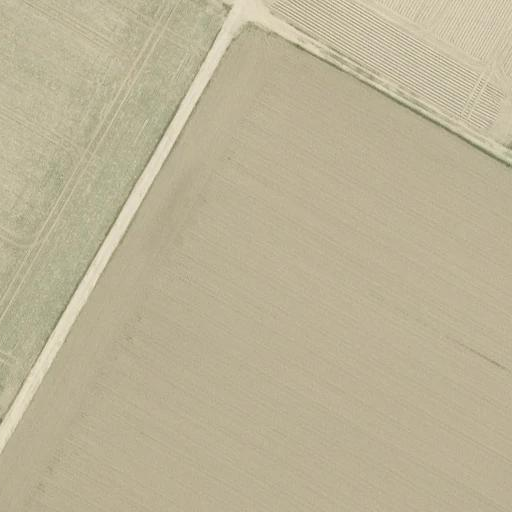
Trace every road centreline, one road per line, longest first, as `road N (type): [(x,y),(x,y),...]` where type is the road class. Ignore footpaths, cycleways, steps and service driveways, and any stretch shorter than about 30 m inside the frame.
road 1 (track): [(0,416),(234,0)]
road 2 (track): [(225,0),(511,161)]
